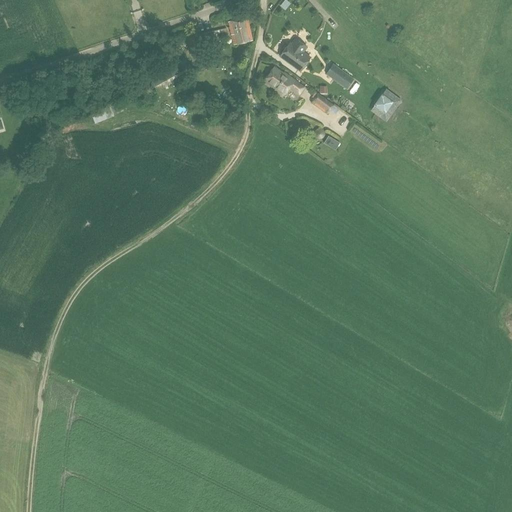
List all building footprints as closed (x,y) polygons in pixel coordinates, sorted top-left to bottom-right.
[(247,18),(229,21),(234,45),(252,41),(247,18)] [(203,55),(198,34),(187,36),(192,57),(203,55)] [(303,53),(307,47),(296,39),(292,45),(290,43),(286,49),(284,49),(281,53),(282,55),(281,56),(301,71),(311,58),(303,53)] [(348,89),(354,80),(333,65),(326,74),(348,89)] [(291,86),(294,88),(293,90),(299,94),(304,88),(284,73),(284,74),(275,68),(265,81),(276,89),(275,91),(282,96),(283,94),(284,95),(291,86)] [(372,110),(386,120),(400,101),(386,91),(372,110)] [(317,94),(312,102),(328,113),(333,106),(317,94)]
